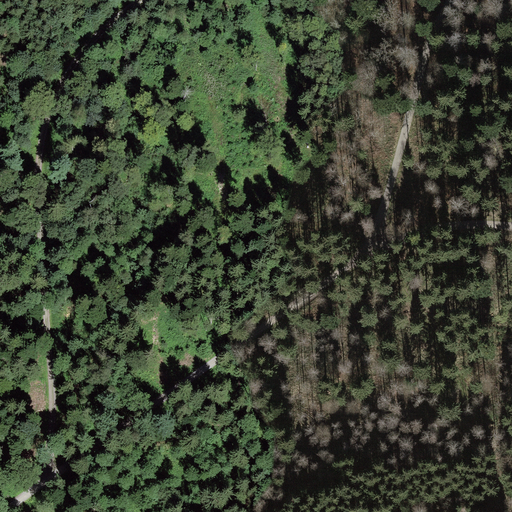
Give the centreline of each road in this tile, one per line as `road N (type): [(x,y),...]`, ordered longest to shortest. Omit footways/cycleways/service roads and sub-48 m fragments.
road 1 (track): [(511,224),(414,222),(381,232),(8,511)]
road 2 (track): [(44,481),(53,372),(39,195),(44,136),(60,81),(141,0)]
road 3 (track): [(451,0),(417,78),(381,232)]
